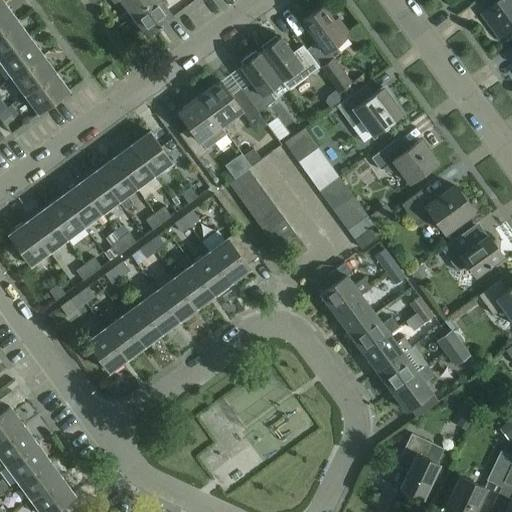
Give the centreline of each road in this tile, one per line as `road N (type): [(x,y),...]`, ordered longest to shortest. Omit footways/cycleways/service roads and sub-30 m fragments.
road 1 (residential): [(319,511),(356,420),(351,400),(298,335),(251,330),(108,433)]
road 2 (residential): [(0,191),(259,0)]
road 3 (residential): [(511,155),(398,0)]
road 4 (residential): [(0,293),(108,433)]
road 5 (residential): [(108,433),(147,477),(220,511)]
